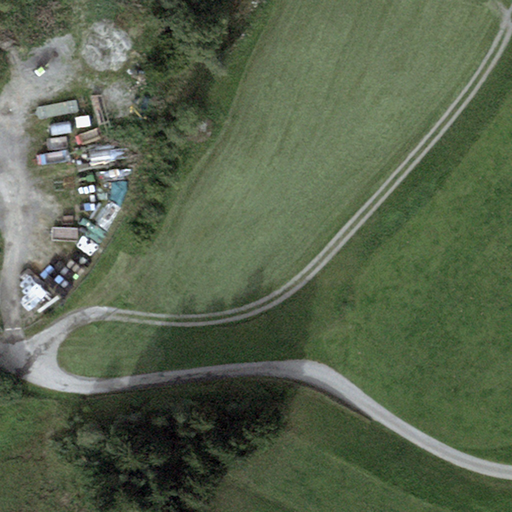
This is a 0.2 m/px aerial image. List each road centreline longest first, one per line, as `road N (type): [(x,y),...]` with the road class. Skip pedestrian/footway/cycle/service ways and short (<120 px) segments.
road 1 (track): [(16,366),(67,324),(93,315),(224,320),(283,296),(466,90),(511,17)]
road 2 (track): [(16,366),(90,388),(276,366),(314,376),(448,457),(511,472)]
